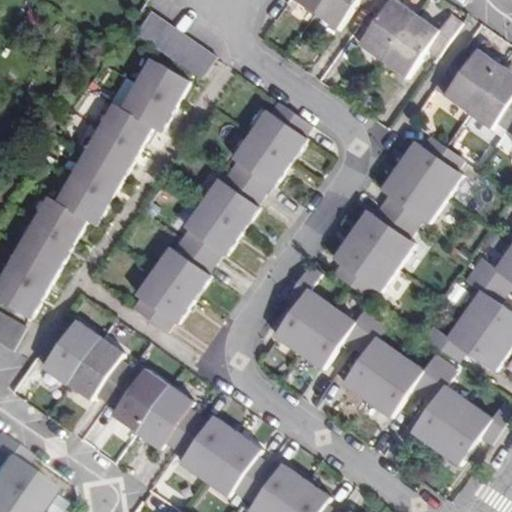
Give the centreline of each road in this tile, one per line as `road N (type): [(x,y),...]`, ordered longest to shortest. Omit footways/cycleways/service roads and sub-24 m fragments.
road 1 (residential): [(431,511),(252,387),(244,370),(255,306),(366,154),(369,137),(357,114),(240,43),(222,0)]
road 2 (unknown): [(493,7),(369,137)]
road 3 (residential): [(115,511),(122,496),(115,485),(0,404)]
